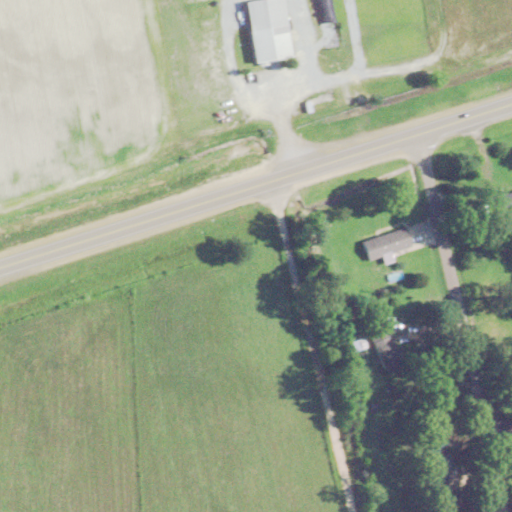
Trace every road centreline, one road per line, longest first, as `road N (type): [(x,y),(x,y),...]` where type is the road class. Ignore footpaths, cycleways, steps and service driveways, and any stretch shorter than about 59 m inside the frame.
road 1 (trunk): [(0,266),(511,100)]
road 2 (residential): [(419,129),(482,407),(488,419),(511,428)]
